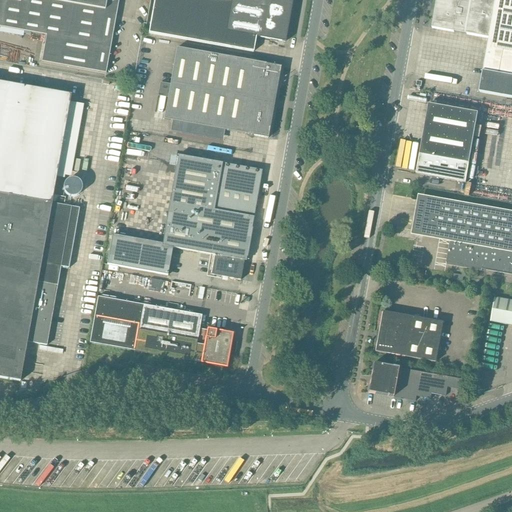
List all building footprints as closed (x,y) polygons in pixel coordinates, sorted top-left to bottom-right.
[(0,0),(0,27),(46,36),(41,62),(106,74),(118,0),(0,0)] [(256,37),(284,42),(285,43),(290,12),(231,2),(217,0),(154,0),(148,34),(253,52),(255,43),(256,37)] [(230,0),(231,2),(290,12),(292,0),(230,0)] [(511,98),(511,0),(436,0),(432,29),(489,39),(479,93),(511,98)] [(281,67),(181,49),(176,49),(163,120),(268,139),(281,67)] [(0,378),(20,382),(27,342),(46,346),(60,267),(68,268),(79,209),(63,206),(65,198),(53,195),(71,95),(0,82),(0,378)] [(429,105),(422,144),(416,175),(466,183),(478,113),(429,105)] [(246,261),(246,258),(262,171),(178,156),(162,244),(112,235),(107,265),(167,276),(172,248),(214,256),(211,275),(240,281),(244,261),(246,261)] [(511,212),(418,195),(411,235),(448,242),(450,242),(446,263),(447,264),(446,265),(482,272),(482,270),(511,275),(511,212)] [(98,298),(89,343),(134,351),(134,352),(192,363),(193,362),(227,369),(230,352),(234,353),(235,353),(237,343),(236,343),(231,342),(233,334),(207,329),(206,331),(199,329),(201,316),(143,306),(98,298)] [(511,301),(494,299),(490,323),(511,326),(511,301)] [(375,352),(435,363),(442,323),(382,312),(375,352)] [(368,393),(391,397),(392,398),(397,368),(373,364),(368,393)] [(392,398),(408,400),(415,402),(416,397),(430,399),(431,394),(445,397),(447,388),(461,390),(463,380),(397,368),(392,398)]
